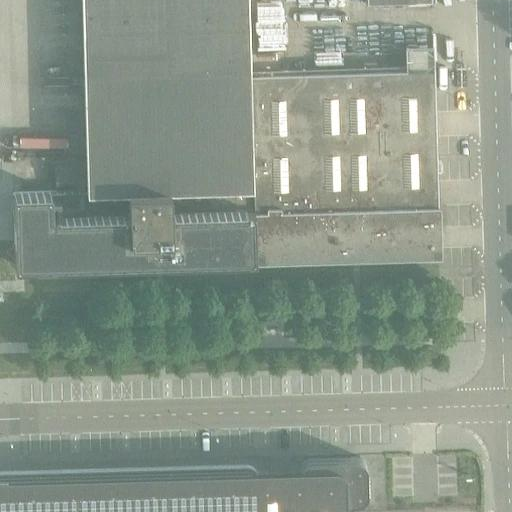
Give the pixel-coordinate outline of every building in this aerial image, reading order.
[(81,0),(86,165),(87,191),(253,187),(250,74),(250,69),(254,69),(253,64),(249,64),(247,0),(81,0)] [(250,74),(253,187),(255,258),(339,256),(340,259),(361,258),(360,255),(439,253),(433,69),(250,74)] [(56,183),(57,192),(87,191),(86,165),(55,166),(56,183)] [(87,191),(57,192),(13,193),(15,266),(149,262),(171,261),(255,258),(253,187),(87,191)] [(0,511),(345,511),(346,511),(346,510),(346,509),(346,508),(346,507),(347,506),(348,505),(348,504),(349,503),(350,503),(350,502),(351,502),(352,502),(353,501),(354,501),(355,501),(356,501),(357,501),(358,501),(359,500),(360,500),(361,499),(362,499),(363,498),(364,497),(365,496),(365,495),(366,494),(366,493),(366,492),(367,491),(367,490),(367,489),(366,467),(366,466),(366,465),(365,464),(365,463),(364,462),(364,461),(363,460),(362,460),(362,459),(361,458),(360,458),(359,458),(358,457),(357,457),(356,457),(355,457),(354,457),(310,458),(308,458),(307,458),(306,459),(304,460),(303,460),(302,462),(301,463),(300,464),(300,465),(299,466),(299,467),(299,468),(299,469),(299,476),(293,476),(269,477),(258,477),(258,475),(257,474),(256,472),(255,471),(254,469),(252,468),(251,468),(249,467),(247,467),(246,467),(0,473),(0,511)]
